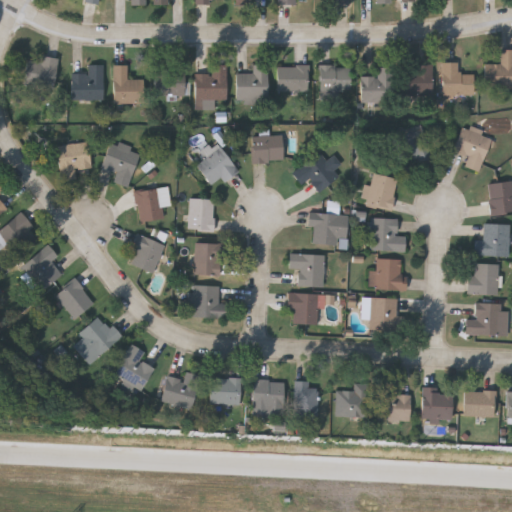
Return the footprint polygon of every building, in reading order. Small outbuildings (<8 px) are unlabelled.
[(484,61),(500,61),(500,47),(511,47),(511,86),(484,86),(484,61)] [(58,57),(53,86),(23,81),(28,52),(58,57)] [(459,59),(459,71),(473,71),(473,92),(443,92),(443,59),(459,59)] [(72,70),(88,70),(88,62),(103,62),(103,98),(72,98),(72,70)] [(227,62),(227,98),(195,98),(195,71),(214,71),(214,62),(227,62)] [(236,96),(236,71),(253,71),(253,62),(268,62),(268,96),(236,96)] [(432,62),(432,94),(402,94),(402,62),(432,62)] [(127,63),(127,77),(144,77),(144,101),(113,101),(113,63),(127,63)] [(309,63),(309,88),(277,88),(277,63),(309,63)] [(338,90),(338,95),(318,95),(318,63),(350,63),(350,90),(338,90)] [(378,74),(379,66),(389,66),(389,101),(361,101),(361,74),(378,74)] [(185,93),(153,93),(153,67),(185,67),(185,93)] [(489,132),(481,158),(454,149),(462,123),(489,132)] [(425,157),(395,156),(396,125),(426,126),(425,157)] [(283,133),(283,160),(251,160),(251,133),(283,133)] [(102,165),(111,138),(140,148),(129,185),(114,180),(117,170),(102,165)] [(90,163),(59,165),(57,143),(88,141),(90,163)] [(197,162),(207,155),(203,149),(208,144),(211,148),(219,142),(237,167),(212,184),(197,162)] [(293,173),(317,149),(339,172),(323,187),(311,175),(303,183),(293,173)] [(398,177),(390,209),(364,203),(372,171),(398,177)] [(488,181),(511,179),(511,210),(489,212),(488,181)] [(0,216),(8,210),(0,199),(0,194),(4,191),(0,185),(0,216)] [(140,219),(136,189),(160,185),(164,216),(140,219)] [(214,228),(189,228),(189,196),(214,196),(214,228)] [(40,235),(14,253),(0,230),(0,225),(23,210),(40,235)] [(338,210),(339,242),(313,243),(313,224),(308,224),(308,210),(338,210)] [(396,233),(406,234),(405,249),(370,247),(371,215),(397,216),(396,233)] [(509,253),(473,253),(473,239),(483,239),(483,222),(509,222),(509,253)] [(166,243),(153,270),(130,260),(137,246),(131,244),(137,230),(166,243)] [(195,272),(195,241),(222,241),(222,272),(195,272)] [(61,272),(41,288),(21,264),(48,242),(57,254),(51,259),(61,272)] [(299,266),(289,265),(289,251),(324,252),(323,284),(298,283),(299,266)] [(369,267),(376,268),(377,256),(402,257),(401,272),(406,273),(406,288),(369,286),(369,267)] [(467,273),(475,273),(475,261),(498,261),(498,292),(467,292),(467,273)] [(73,316),(55,292),(76,276),(94,301),(73,316)] [(219,301),(227,301),(227,315),(192,315),(192,282),(219,282),(219,301)] [(288,308),(288,290),(318,290),(318,321),(292,321),(292,308),(288,308)] [(369,325),(369,295),(397,295),(397,325),(369,325)] [(501,301),(501,332),(468,332),(468,301),(501,301)] [(78,331),(101,312),(121,336),(89,362),(73,342),(81,335),(78,331)] [(140,358),(155,366),(141,389),(113,373),(132,341),(146,349),(140,358)] [(168,373),(185,378),(187,370),(201,374),(191,408),(160,398),(168,373)] [(210,402),(210,375),(243,375),(243,402),(210,402)] [(284,413),(253,413),(253,377),(284,377),(284,413)] [(316,414),(295,414),(295,379),(316,379),(316,414)] [(336,414),(336,389),(355,389),(355,381),(369,381),(369,414),(336,414)] [(410,418),(379,418),(379,382),(394,382),(394,392),(410,392),(410,418)] [(452,391),(452,416),(421,416),(421,385),(438,385),(438,391),(452,391)] [(495,389),(495,414),(464,414),(464,389),(495,389)]
